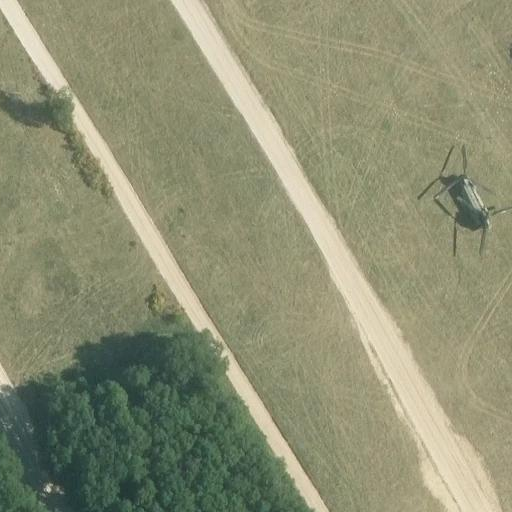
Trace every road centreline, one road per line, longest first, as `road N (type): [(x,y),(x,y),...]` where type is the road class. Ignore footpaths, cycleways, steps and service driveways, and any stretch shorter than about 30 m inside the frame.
road 1 (track): [(5,0),(316,511)]
road 2 (track): [(183,0),(478,511)]
